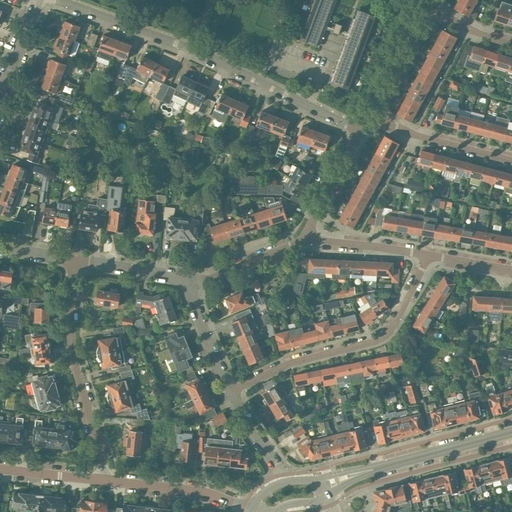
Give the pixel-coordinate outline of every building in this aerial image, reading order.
[(333,0),(314,0),(310,12),(299,41),(316,47),(328,15),(333,0)] [(459,0),(455,8),(469,16),(477,0),(459,0)] [(495,20),(507,24),(511,12),(511,10),(511,4),(502,1),(500,8),(499,7),(495,20)] [(359,10),(332,83),(348,89),(375,16),(359,10)] [(61,34),(60,36),(75,41),(80,27),(66,21),(63,28),(61,27),(58,33),(61,34)] [(337,23),(336,24),(333,33),(339,35),(343,26),(337,23)] [(434,47),(448,54),(451,47),(455,50),(458,46),(454,44),(457,37),(443,30),(434,47)] [(94,47),(94,45),(98,34),(92,32),(87,45),(94,47)] [(104,35),(100,48),(94,45),(94,47),(87,66),(93,68),(97,56),(111,61),(113,55),(118,40),(104,35)] [(60,52),(59,56),(68,60),(70,55),(73,56),(79,42),(75,41),(60,36),(58,42),(55,41),(53,47),(56,48),(55,50),(60,52)] [(132,45),(118,40),(113,55),(127,60),(132,45)] [(468,55),(464,66),(479,71),(486,50),(474,46),(471,56),(468,55)] [(425,63),(439,71),(442,65),(446,67),(448,63),(444,61),(448,54),(434,47),(425,63)] [(499,54),(486,50),(479,71),(479,72),(485,74),(488,64),(495,66),(499,54)] [(458,64),(464,66),(468,55),(462,53),(458,64)] [(133,78),(146,84),(150,77),(157,63),(148,59),(149,57),(149,56),(146,54),(144,55),(143,56),(137,69),(131,66),(131,68),(126,79),(124,83),(130,85),(133,78)] [(505,77),(511,58),(499,54),(495,66),(493,73),(505,77)] [(49,67),(46,74),(61,79),(66,64),(68,60),(59,56),(57,61),(52,59),(51,61),(49,60),(47,66),(49,67)] [(131,68),(131,66),(123,63),(119,76),(126,79),(131,68)] [(170,69),(157,63),(150,77),(163,83),(170,69)] [(416,80),(429,88),(433,81),(437,83),(439,80),(435,78),(439,71),(425,63),(416,80)] [(41,88),(56,93),(61,79),(46,74),(41,88)] [(176,89),(174,95),(187,101),(189,96),(196,82),(182,76),(176,89)] [(461,86),(467,87),(469,81),(463,79),(461,86)] [(406,97),(421,105),(424,98),(428,100),(430,97),(426,94),(429,88),(416,80),(406,97)] [(453,80),(451,84),(449,86),(457,90),(461,84),(453,80)] [(209,88),(196,82),(189,96),(187,101),(200,108),(209,88)] [(156,97),(162,99),(169,86),(163,83),(156,97)] [(162,99),(162,101),(169,104),(174,95),(176,89),(169,86),(162,99)] [(62,100),(73,104),(74,99),(58,93),(56,98),(62,100)] [(227,113),(229,114),(235,100),(222,94),(211,117),(223,123),(227,113)] [(62,100),(56,98),(51,97),(48,105),(39,102),(37,107),(35,106),(32,113),(50,120),(55,106),(59,107),(62,100)] [(397,114),(411,122),(421,105),(406,97),(397,114)] [(440,98),(434,109),(439,112),(445,101),(440,98)] [(249,106),(235,100),(229,114),(242,119),(239,125),(246,128),(251,116),(245,114),(249,106)] [(438,114),(436,122),(454,127),(459,109),(459,108),(447,104),(444,116),(438,114)] [(459,109),(454,127),(467,130),(470,118),(472,112),(469,111),(459,109)] [(256,125),(269,130),(275,116),(274,116),(275,115),(274,113),(271,111),(269,112),(268,114),(261,111),(256,125)] [(470,118),(467,130),(480,134),(483,121),(484,115),(472,112),(470,118)] [(46,132),(50,120),(32,113),(28,125),(46,132)] [(113,125),(115,117),(109,115),(106,123),(113,125)] [(289,122),(275,116),(269,130),(283,136),(280,144),(286,146),(290,137),(284,134),(289,122)] [(495,124),(492,137),(505,140),(510,122),(510,121),(497,117),(495,124)] [(159,121),(154,119),(151,124),(156,127),(159,121)] [(495,124),(483,121),(480,134),(492,137),(495,124)] [(248,145),(256,127),(249,124),(241,143),(248,145)] [(42,143),(46,132),(28,125),(24,137),(42,143)] [(311,146),(316,131),(302,126),(297,141),(311,146)] [(146,127),(145,132),(156,135),(157,133),(168,137),(169,134),(157,131),(146,127)] [(330,136),(316,131),(311,146),(325,151),(330,136)] [(188,132),(185,137),(192,140),(194,135),(188,132)] [(376,153),(390,160),(394,154),(397,156),(399,152),(395,150),(399,144),(385,136),(376,153)] [(37,157),(42,143),(24,137),(21,144),(23,145),(22,149),(31,152),(28,160),(38,164),(40,158),(37,157)] [(204,149),(193,148),(192,159),(203,160),(204,149)] [(429,173),(431,167),(434,154),(422,151),(418,163),(425,165),(423,171),(429,173)] [(367,169),(381,177),(384,171),(388,173),(390,169),(386,167),(390,160),(376,153),(367,169)] [(447,157),(434,154),(431,167),(443,170),(447,157)] [(314,157),(308,156),(304,168),(310,169),(314,157)] [(459,161),(447,157),(443,170),(442,176),(454,179),(456,173),(459,161)] [(472,164),(459,161),(456,173),(463,175),(462,178),(467,179),(468,176),(472,164)] [(25,162),(23,168),(27,169),(28,169),(44,175),(45,169),(25,162)] [(10,169),(8,175),(24,181),(28,170),(27,169),(23,168),(14,164),(11,170),(10,169)] [(484,167),(472,164),(468,176),(471,177),(470,183),(479,186),(481,180),(484,167)] [(288,176),(291,178),(305,185),(312,175),(297,167),(294,173),(291,171),(288,176)] [(497,170),(484,167),(481,180),(494,183),(497,170)] [(358,186),(372,193),(375,187),(379,189),(381,185),(377,183),(381,177),(367,169),(358,186)] [(509,174),(497,170),(494,183),(506,186),(509,174)] [(24,181),(8,175),(5,181),(7,182),(5,188),(24,194),(29,182),(24,181)] [(235,176),(233,185),(231,194),(272,195),(282,195),(282,186),(253,185),(254,176),(235,176)] [(287,184),(284,190),(289,193),(290,191),(299,197),(302,191),(303,192),(306,187),(305,187),(305,185),(291,178),(288,176),(286,181),(287,184)] [(425,183),(408,179),(406,187),(422,191),(425,183)] [(43,180),(41,191),(40,201),(46,202),(47,192),(46,192),(48,181),(43,180)] [(425,187),(430,192),(434,189),(429,184),(425,187)] [(108,200),(107,209),(110,210),(108,230),(117,231),(117,232),(118,234),(123,234),(124,233),(124,231),(127,208),(121,207),(124,186),(110,185),(108,200)] [(349,203),(363,210),(366,204),(370,206),(372,202),(368,200),(372,193),(358,186),(349,203)] [(448,197),(450,188),(440,186),(438,195),(448,197)] [(1,193),(0,195),(0,199),(15,205),(20,207),(24,194),(5,188),(3,193),(1,193)] [(264,197),(267,205),(268,209),(272,223),(287,219),(281,200),(275,202),(274,197),(264,197)] [(97,230),(99,217),(105,218),(107,209),(108,200),(98,198),(97,205),(88,204),(87,211),(83,210),(82,212),(80,212),(79,217),(81,218),(80,228),(97,230)] [(15,205),(0,199),(0,218),(15,221),(20,207),(15,205)] [(140,199),(136,233),(138,233),(140,236),(143,236),(145,234),(154,235),(157,213),(154,213),(155,201),(140,199)] [(210,204),(212,211),(220,209),(218,202),(210,204)] [(59,203),(58,209),(56,224),(69,226),(72,206),(72,205),(59,203)] [(339,220),(353,227),(363,210),(349,203),(339,220)] [(43,222),(56,224),(58,209),(45,207),(43,222)] [(174,218),(175,212),(176,208),(166,207),(164,219),(170,220),(168,237),(182,238),(184,219),(174,218)] [(184,219),(182,238),(196,240),(198,223),(206,224),(208,208),(199,207),(198,215),(195,214),(194,221),(184,219)] [(395,230),(398,217),(399,212),(391,211),(392,209),(380,207),(377,213),(375,225),(382,227),(382,228),(395,230)] [(238,213),(239,218),(244,232),(258,228),(253,213),(252,209),(238,213)] [(258,228),(272,223),(268,209),(253,213),(258,228)] [(24,223),(34,224),(36,211),(29,210),(24,223)] [(408,232),(411,214),(404,213),(403,218),(398,217),(395,230),(408,232)] [(411,214),(408,232),(421,234),(423,221),(424,216),(411,213),(411,214)] [(425,222),(423,221),(421,234),(434,237),(436,224),(437,219),(426,217),(425,222)] [(436,224),(434,237),(447,239),(449,226),(450,218),(444,217),(442,225),(436,224)] [(239,218),(225,222),(230,237),(244,232),(239,218)] [(215,242),(230,237),(225,222),(210,227),(209,224),(206,225),(204,239),(213,236),(215,242)] [(462,228),(449,226),(447,239),(460,241),(462,228)] [(474,230),(462,228),(460,241),(472,243),(474,230)] [(487,232),(485,245),(498,248),(499,235),(500,231),(493,229),(492,233),(487,232)] [(487,232),(474,230),(472,243),(485,245),(487,232)] [(511,238),(511,236),(499,235),(498,248),(510,250),(511,238)] [(307,277),(308,277),(325,278),(325,273),(325,259),(309,259),(309,273),(297,273),(295,279),(306,281),(307,277)] [(338,260),(325,259),(325,273),(333,273),(333,279),(337,279),(338,273),(338,260)] [(338,260),(338,273),(337,279),(346,280),(346,274),(351,274),(351,261),(338,260)] [(351,274),(351,278),(363,278),(364,261),(351,261),(351,274)] [(363,278),(363,280),(376,281),(377,275),(377,262),(364,261),(363,278)] [(398,269),(392,269),(393,263),(377,262),(377,275),(390,276),(390,283),(397,283),(398,269)] [(0,287),(10,289),(11,288),(14,289),(16,281),(12,280),(13,272),(4,270),(0,268),(0,287)] [(444,276),(436,290),(447,297),(455,283),(444,276)] [(302,297),(306,281),(295,279),(293,291),(302,297)] [(100,290),(97,304),(117,307),(120,293),(118,293),(119,289),(110,288),(110,292),(100,290)] [(337,298),(347,296),(346,290),(342,291),(342,292),(337,293),(337,298)] [(452,300),(447,297),(436,290),(429,301),(440,308),(444,301),(449,305),(452,300)] [(250,303),(255,301),(257,305),(262,303),(258,293),(248,297),(247,296),(244,298),(242,292),(241,293),(240,292),(239,291),(238,291),(237,291),(236,291),(235,291),(235,292),(234,293),(234,294),(234,295),(226,299),(226,300),(225,301),(227,305),(229,305),(231,311),(250,304),(250,303)] [(40,292),(40,299),(50,300),(50,293),(40,292)] [(138,294),(136,306),(136,313),(140,313),(141,306),(142,306),(142,303),(154,305),(157,313),(173,308),(169,296),(161,298),(160,295),(153,297),(138,294)] [(369,294),(364,295),(371,307),(377,315),(376,315),(377,317),(383,313),(382,312),(388,308),(383,299),(375,304),(369,294)] [(489,310),(489,297),(473,296),(473,309),(489,310)] [(501,321),(501,311),(502,298),(489,297),(489,310),(488,320),(501,321)] [(501,311),(511,311),(511,298),(502,298),(501,311)] [(422,312),(433,319),(440,308),(429,301),(422,312)] [(35,322),(49,322),(49,308),(45,308),(45,303),(31,302),(30,316),(35,316),(35,322)] [(371,307),(359,314),(365,323),(365,322),(366,325),(373,321),(371,319),(376,315),(377,315),(371,307)] [(161,317),(159,318),(161,325),(170,321),(171,323),(175,322),(174,320),(177,320),(173,308),(159,313),(161,317)] [(232,322),(238,336),(252,330),(258,328),(250,309),(234,315),(236,320),(232,322)] [(433,319),(422,312),(413,325),(424,332),(433,319)] [(355,313),(341,317),(345,333),(359,329),(356,319),(355,313)] [(4,314),(3,321),(19,324),(20,317),(4,314)] [(335,319),(328,321),(332,336),(345,333),(341,317),(335,319)] [(123,318),(122,325),(132,326),(133,320),(123,318)] [(323,322),(315,324),(316,329),(319,340),(320,339),(320,341),(325,339),(325,338),(332,336),(328,321),(327,318),(322,319),(323,322)] [(21,324),(19,324),(3,321),(2,327),(20,330),(21,324)] [(99,346),(98,346),(96,352),(99,353),(99,354),(119,351),(117,344),(121,343),(120,337),(123,337),(122,334),(125,333),(124,326),(113,328),(114,335),(107,336),(108,339),(98,340),(99,346)] [(289,332),(292,346),(306,343),(303,333),(302,330),(302,327),(288,331),(289,332)] [(139,336),(150,336),(150,328),(143,328),(136,328),(139,336)] [(309,328),(302,330),(306,343),(319,340),(316,329),(310,331),(309,328)] [(465,343),(477,345),(478,330),(466,329),(465,343)] [(242,348),(243,350),(258,344),(252,330),(238,336),(241,343),(239,343),(241,348),(242,348)] [(275,334),(279,350),(292,346),(289,332),(288,331),(275,334)] [(432,331),(430,337),(435,340),(438,334),(432,331)] [(50,348),(50,347),(51,345),(51,342),(49,341),(48,334),(38,336),(38,333),(32,334),(28,335),(29,342),(33,341),(34,348),(34,350),(50,348)] [(157,353),(159,357),(187,347),(183,337),(178,339),(177,337),(175,334),(166,338),(170,349),(169,350),(168,349),(157,353)] [(486,346),(495,347),(496,338),(487,338),(486,346)] [(258,344),(243,350),(249,364),(264,358),(258,344)] [(191,356),(187,347),(159,357),(161,362),(166,360),(170,372),(178,369),(181,376),(190,372),(185,358),(191,356)] [(457,347),(452,363),(472,368),(475,376),(485,373),(481,360),(469,357),(468,357),(464,356),(466,350),(457,347)] [(34,350),(34,348),(18,350),(19,355),(32,354),(32,357),(31,358),(32,362),(33,364),(36,363),(36,364),(52,362),(51,360),(53,358),(52,355),(51,354),(50,348),(34,350)] [(511,368),(511,364),(511,350),(501,349),(498,362),(499,362),(496,372),(511,368)] [(130,366),(128,366),(127,362),(125,363),(124,358),(120,358),(119,351),(99,354),(100,355),(97,357),(101,362),(102,362),(103,368),(112,366),(113,369),(118,368),(119,373),(120,373),(131,370),(130,366)] [(401,353),(388,356),(390,366),(403,363),(402,357),(401,353)] [(374,359),(376,369),(377,372),(386,370),(385,367),(390,366),(388,356),(374,359)] [(0,363),(9,365),(14,365),(15,360),(10,359),(0,357),(0,363)] [(376,369),(374,359),(361,361),(364,375),(365,375),(366,379),(373,378),(372,373),(373,373),(372,370),(376,369)] [(348,364),(347,364),(351,381),(351,382),(364,379),(364,375),(361,361),(354,363),(354,361),(352,360),(349,361),(348,363),(348,364)] [(334,367),(337,382),(343,381),(343,383),(351,381),(347,364),(334,367)] [(334,367),(321,369),(323,380),(324,385),(337,382),(334,367)] [(321,369),(307,372),(310,382),(323,380),(321,369)] [(109,391),(108,391),(107,397),(110,398),(110,399),(129,394),(127,386),(130,385),(129,380),(134,378),(132,370),(131,370),(120,373),(122,378),(115,380),(116,383),(107,385),(109,391)] [(190,372),(181,376),(184,384),(185,383),(190,392),(189,393),(190,393),(187,394),(186,399),(187,401),(191,399),(192,399),(207,392),(203,384),(206,383),(203,376),(200,378),(199,376),(193,379),(190,372)] [(303,384),(310,382),(307,372),(294,375),(297,391),(304,389),(303,384)] [(37,395),(58,390),(56,380),(53,381),(52,377),(47,378),(47,376),(38,378),(37,375),(32,376),(37,395)] [(406,386),(416,383),(414,377),(399,382),(401,388),(406,386)] [(442,378),(435,380),(437,387),(441,386),(441,385),(441,384),(442,383),(443,382),(442,378)] [(272,379),(262,384),(265,390),(262,393),(265,398),(263,400),(267,407),(270,406),(287,395),(287,394),(285,389),(282,385),(281,385),(280,384),(280,385),(278,386),(274,379),(272,379)] [(416,383),(406,386),(411,404),(421,401),(416,383)] [(426,383),(419,385),(422,397),(430,394),(426,383)] [(508,410),(502,392),(496,394),(492,383),(486,385),(486,387),(487,392),(486,393),(493,415),(508,410)] [(511,408),(511,385),(511,383),(506,385),(508,391),(502,392),(508,410),(511,408)] [(61,399),(58,390),(37,395),(39,402),(34,404),(35,409),(41,407),(41,409),(46,408),(47,410),(56,408),(55,406),(59,405),(58,400),(61,399)] [(187,401),(184,403),(186,409),(188,409),(194,406),(196,405),(201,414),(202,414),(206,421),(217,415),(214,408),(215,408),(214,407),(217,406),(214,399),(211,400),(207,392),(192,399),(191,399),(187,401)] [(7,393),(5,408),(13,409),(15,395),(7,393)] [(478,402),(483,401),(480,393),(469,395),(471,400),(465,402),(469,421),(476,419),(476,418),(481,416),(478,402)] [(125,412),(131,410),(132,414),(136,413),(137,419),(150,420),(147,409),(141,411),(139,404),(136,405),(135,400),(131,401),(129,394),(110,399),(110,400),(108,403),(112,406),(113,406),(115,412),(124,410),(125,412)] [(292,404),(287,395),(270,406),(277,419),(284,415),(287,420),(294,416),(288,406),(292,404)] [(456,396),(451,397),(458,422),(463,421),(463,422),(469,421),(465,402),(459,403),(459,401),(457,401),(456,396)] [(447,406),(442,408),(447,426),(453,425),(453,424),(458,422),(451,397),(447,398),(448,404),(447,404),(447,406)] [(363,412),(360,400),(354,403),(356,414),(363,412)] [(362,402),(364,411),(371,409),(369,401),(362,402)] [(440,428),(447,426),(442,408),(436,409),(435,404),(426,407),(427,412),(430,411),(434,428),(440,427),(440,428)] [(337,426),(339,434),(343,452),(348,451),(349,450),(354,448),(348,423),(344,406),(342,406),(340,407),(342,414),(341,415),(343,424),(337,426)] [(407,411),(408,417),(413,434),(418,433),(419,432),(424,431),(420,413),(419,413),(418,408),(407,411)] [(407,436),(413,434),(408,417),(407,411),(406,410),(395,413),(401,437),(406,436),(407,436)] [(394,412),(383,415),(386,423),(390,440),(396,439),(396,438),(401,437),(395,413),(395,412),(394,412)] [(223,413),(212,419),(217,429),(229,423),(223,413)] [(3,416),(0,415),(0,440),(2,441),(3,442),(8,443),(10,424),(2,423),(3,416)] [(16,425),(10,424),(8,443),(13,444),(14,442),(21,443),(23,418),(17,417),(16,425)] [(61,423),(58,447),(64,448),(65,450),(68,450),(69,451),(72,450),(73,448),(76,447),(74,441),(76,440),(74,432),(71,433),(71,431),(66,430),(67,418),(61,417),(61,423)] [(131,419),(131,425),(130,430),(129,430),(127,451),(126,451),(125,452),(125,453),(125,454),(125,455),(125,456),(126,456),(127,457),(128,457),(129,457),(130,457),(130,456),(131,456),(131,455),(139,456),(141,445),(145,445),(146,437),(142,437),(142,431),(138,431),(139,426),(144,426),(145,420),(131,419)] [(390,440),(386,423),(380,424),(378,419),(373,421),(374,426),(378,444),(383,442),(385,443),(389,442),(390,440)] [(46,447),(48,428),(42,427),(42,421),(36,420),(33,444),(40,445),(40,446),(46,447)] [(324,421),(325,429),(331,454),(337,453),(338,454),(343,452),(339,434),(333,435),(332,433),(331,433),(330,428),(328,420),(324,421)] [(55,429),(48,428),(46,447),(51,448),(52,446),(58,447),(61,423),(55,422),(55,429)] [(315,439),(320,458),(325,457),(326,455),(331,454),(325,429),(323,422),(319,423),(322,435),(321,436),(321,438),(315,439)] [(352,422),(348,423),(354,448),(354,449),(360,448),(361,449),(365,448),(365,447),(366,446),(362,428),(356,429),(355,427),(354,427),(352,422)] [(302,426),(292,433),(296,438),(306,431),(302,426)] [(176,433),(175,448),(182,448),(180,460),(184,461),(185,462),(188,462),(189,461),(193,462),(194,454),(196,454),(196,448),(195,448),(195,443),(191,442),(192,434),(183,433),(183,434),(176,433)] [(320,458),(315,439),(312,440),(308,435),(297,443),(306,456),(308,454),(311,459),(314,458),(315,459),(320,458)] [(217,464),(220,440),(207,438),(204,463),(206,463),(207,464),(210,465),(212,464),(217,464)] [(230,466),(232,449),(233,441),(220,440),(217,464),(222,465),(223,466),(227,467),(228,465),(230,466)] [(245,458),(245,454),(240,453),(241,450),(232,449),(230,466),(231,466),(232,467),(236,467),(237,466),(246,467),(247,458),(245,458)] [(505,485),(506,485),(511,483),(511,462),(510,457),(499,460),(505,485)] [(505,485),(499,460),(498,460),(487,463),(492,481),(501,479),(503,486),(505,485)] [(477,466),(481,484),(483,491),(487,490),(485,483),(492,481),(487,463),(477,466)] [(481,484),(477,466),(464,470),(468,485),(463,486),(465,492),(471,491),(470,487),(481,484)] [(463,486),(458,487),(455,472),(442,475),(443,475),(447,493),(459,490),(460,493),(465,492),(463,486)] [(436,496),(444,494),(447,507),(451,506),(447,493),(443,475),(432,478),(436,496)] [(428,498),(436,496),(432,478),(421,481),(424,499),(427,511),(429,511),(431,511),(428,498)] [(421,480),(409,483),(415,509),(418,508),(417,501),(424,499),(421,481),(421,480)] [(408,511),(410,503),(410,501),(408,494),(405,495),(402,485),(373,492),(375,499),(373,504),(390,508),(403,511),(408,511)] [(10,509),(26,511),(28,493),(26,493),(26,492),(21,491),(20,493),(14,492),(13,501),(11,501),(10,509)] [(29,493),(28,493),(26,511),(34,511),(33,511),(38,511),(40,495),(35,494),(34,492),(30,492),(29,493)] [(46,495),(40,495),(38,511),(51,511),(53,496),(52,496),(51,494),(47,494),(46,495)] [(54,496),(53,496),(51,511),(67,511),(68,507),(65,507),(66,498),(60,497),(59,495),(55,495),(54,496)] [(77,511),(93,511),(95,501),(94,501),(93,499),(89,498),(88,500),(82,499),(81,508),(78,508),(77,511)] [(95,501),(93,511),(114,511),(115,509),(107,508),(108,502),(102,502),(102,500),(97,499),(96,501),(95,501)] [(115,511),(136,511),(137,505),(135,505),(135,503),(130,503),(128,504),(124,504),(123,509),(116,508),(115,511)]
